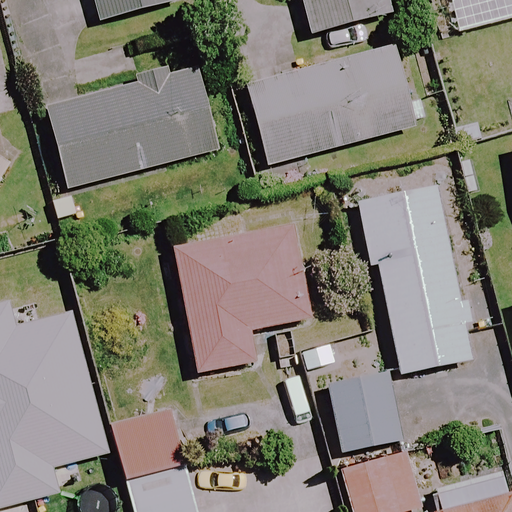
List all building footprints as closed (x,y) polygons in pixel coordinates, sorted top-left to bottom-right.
[(86,0),(93,28),(174,7),(171,0),(86,0)] [(389,19),(383,0),(294,0),(306,40),(389,19)] [(262,171),(410,132),(409,126),(424,122),(418,99),(402,103),(389,52),(241,91),(262,171)] [(198,97),(191,69),(168,75),(166,68),(128,78),(129,85),(41,109),(64,195),(214,155),(198,97)] [(467,365),(430,190),(352,207),(366,272),(373,271),(396,381),(467,365)] [(305,323),(286,231),(168,255),(194,379),(251,367),(245,336),(305,323)] [(50,322),(0,306),(0,466),(5,468),(12,443),(35,450),(55,388),(32,381),(50,322)] [(397,445),(383,380),(324,393),(338,457),(397,445)] [(127,511),(193,511),(168,415),(107,431),(127,511)] [(413,511),(401,458),(338,473),(347,511),(413,511)] [(62,511),(51,472),(0,486),(0,492),(5,511),(62,511)] [(511,511),(511,502),(511,498),(505,500),(500,476),(428,491),(432,511),(511,511)]
